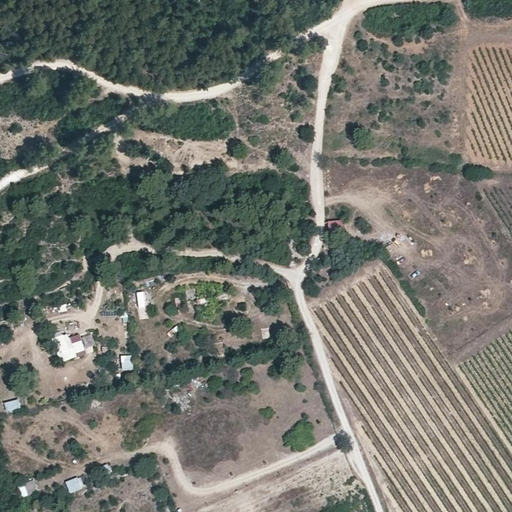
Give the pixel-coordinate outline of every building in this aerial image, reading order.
[(164,151),(166,135),(154,133),(152,149),(164,151)] [(327,219),(328,229),(344,228),(343,218),(327,219)] [(254,290),(236,295),(239,308),(258,303),(254,290)] [(228,291),(216,295),(219,303),(230,300),(228,291)] [(62,327),(66,338),(73,335),(70,325),(62,327)] [(68,342),(66,338),(52,343),(56,348),(68,342)] [(121,354),(122,370),(133,369),(133,353),(121,354)] [(7,410),(21,407),(18,398),(4,401),(7,410)] [(67,479),(68,491),(84,489),(82,477),(67,479)] [(33,478),(24,482),(28,491),(37,487),(33,478)] [(24,483),(17,485),(22,497),(28,494),(24,483)]
